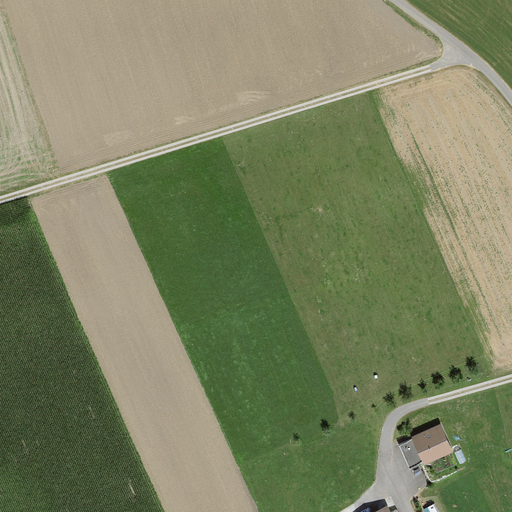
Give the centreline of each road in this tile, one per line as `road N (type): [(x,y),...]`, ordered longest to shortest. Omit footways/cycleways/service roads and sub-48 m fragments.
road 1 (track): [(0,199),(468,55)]
road 2 (residential): [(511,100),(468,55),(392,0)]
